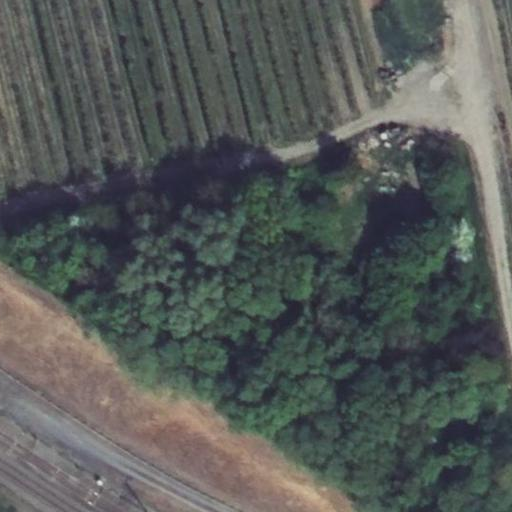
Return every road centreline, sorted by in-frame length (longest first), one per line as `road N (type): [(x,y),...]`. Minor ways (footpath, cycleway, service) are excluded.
road 1 (track): [(511,325),(471,144),(459,122),(436,112),(395,115),(326,139),(115,186),(0,204)]
road 2 (track): [(465,0),(472,72),(453,120)]
